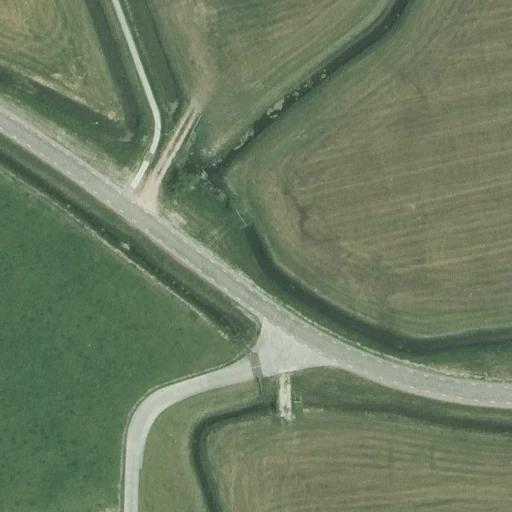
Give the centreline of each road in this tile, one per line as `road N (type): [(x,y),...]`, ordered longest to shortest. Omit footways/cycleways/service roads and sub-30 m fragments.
road 1 (tertiary): [(123,204),(331,350),(405,378),(511,396)]
road 2 (track): [(135,214),(202,97),(176,0)]
road 3 (tertiary): [(123,204),(0,120)]
